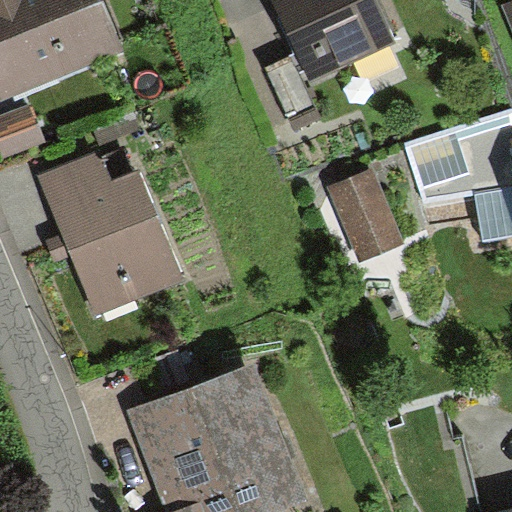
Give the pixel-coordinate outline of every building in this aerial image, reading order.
[(124,42),(105,0),(0,0),(0,80),(5,93),(124,42)] [(376,0),(277,0),(311,74),(395,36),(376,0)] [(319,106),(293,54),(264,68),(290,120),(319,106)] [(405,148),(423,194),(474,186),(482,239),(511,234),(511,132),(508,110),(405,148)] [(30,117),(0,130),(0,151),(3,158),(41,142),(30,117)] [(100,145),(39,172),(65,232),(52,238),(61,259),(74,253),(99,311),(187,273),(139,162),(112,174),(100,145)] [(368,175),(328,191),(354,252),(394,235),(368,175)] [(181,376),(170,350),(147,360),(159,386),(181,376)] [(249,359),(127,410),(167,503),(146,511),(247,511),(304,488),(249,359)] [(511,511),(511,502),(482,511),(511,511)]
